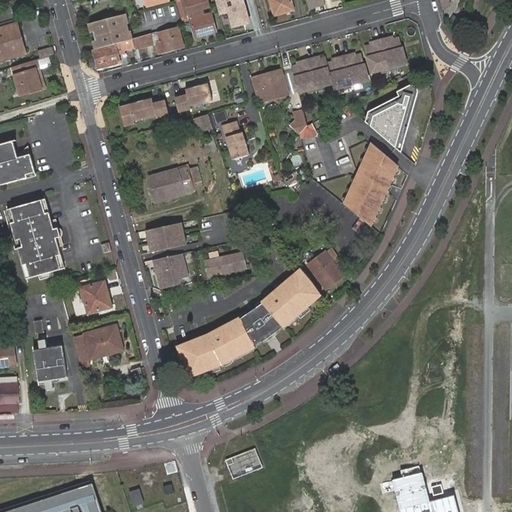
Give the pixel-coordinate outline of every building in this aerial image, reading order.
[(205,33),(217,30),(212,14),(205,17),(203,10),(210,8),(207,0),(195,0),(186,3),(185,0),(177,0),(184,23),(191,21),(196,39),(206,36),(205,33)] [(241,0),(221,0),(229,27),(248,22),(241,0)] [(271,0),(276,16),(296,11),(292,0),(271,0)] [(324,0),(307,0),(309,9),(326,5),(324,0)] [(125,14),(119,15),(121,24),(123,23),(127,22),(125,14)] [(119,15),(95,22),(97,30),(95,30),(97,39),(103,37),(125,31),(123,23),(121,24),(119,15)] [(18,23),(0,28),(0,60),(26,53),(18,23)] [(175,47),(183,45),(179,29),(159,35),(162,47),(159,48),(160,54),(175,50),(175,47)] [(93,40),(96,50),(116,44),(122,43),(132,40),(129,30),(125,31),(103,37),(97,39),(93,40)] [(151,34),(139,37),(141,46),(153,43),(151,34)] [(381,39),(390,68),(407,63),(399,37),(395,39),(390,40),(389,36),(381,39)] [(125,50),(136,47),(134,39),(132,40),(122,43),(124,50),(125,50)] [(372,73),(390,68),(381,39),(373,41),(374,45),(371,46),(365,47),(372,73)] [(122,43),(116,44),(115,45),(119,56),(126,54),(125,50),(124,50),(122,43)] [(37,50),(39,57),(53,53),(51,45),(37,50)] [(119,56),(115,45),(93,51),(99,70),(121,64),(119,56)] [(351,52),(343,55),(352,84),(369,79),(362,53),(356,55),(352,56),(351,52)] [(352,84),(343,55),(335,57),(337,61),(333,62),(328,64),(331,75),(334,83),(335,89),(352,84)] [(317,88),(334,83),(331,75),(328,64),(327,62),(326,58),(321,59),(317,60),(316,56),(308,59),(317,88)] [(300,93),(317,88),(308,59),(300,61),(301,65),(297,66),(292,68),(300,93)] [(40,71),(37,61),(30,63),(15,68),(17,77),(15,78),(22,97),(43,91),(37,72),(40,71)] [(46,90),(40,71),(37,72),(43,91),(46,90)] [(254,79),(261,102),(288,95),(281,71),(254,79)] [(208,84),(198,87),(203,103),(213,101),(208,84)] [(203,103),(198,87),(187,90),(188,94),(175,98),(179,113),(191,109),(191,106),(203,103)] [(377,109),(371,126),(402,154),(419,98),(419,94),(418,90),(415,88),(410,87),(397,93),(400,99),(377,109)] [(152,98),(129,103),(134,120),(156,114),(156,117),(169,114),(165,100),(153,103),(152,98)] [(120,106),(124,125),(134,123),(134,120),(129,103),(120,106)] [(309,124),(307,116),(305,110),(297,113),(299,119),(296,122),(292,126),(300,134),(304,129),(303,127),(309,124)] [(195,120),(198,131),(211,128),(208,117),(195,120)] [(223,126),(234,160),(250,155),(244,133),(241,133),(237,121),(223,126)] [(309,124),(303,127),(304,129),(300,134),(301,139),(315,136),(318,133),(312,122),(309,124)] [(179,124),(168,127),(170,133),(181,130),(179,124)] [(207,151),(216,149),(214,137),(205,138),(207,151)] [(0,171),(32,162),(31,158),(30,153),(29,153),(29,152),(28,152),(27,152),(26,152),(27,158),(23,159),(19,160),(18,157),(13,143),(0,146),(0,171)] [(364,180),(357,177),(344,205),(348,208),(371,227),(387,192),(378,188),(380,183),(389,187),(398,167),(371,145),(361,167),(368,171),(364,180)] [(29,148),(18,157),(19,160),(23,159),(27,158),(26,152),(27,152),(28,152),(29,152),(29,153),(30,153),(31,158),(32,157),(29,148)] [(36,173),(32,162),(0,171),(0,187),(28,179),(27,176),(36,173)] [(368,171),(361,167),(357,177),(364,180),(368,171)] [(194,191),(188,168),(149,179),(156,202),(194,191)] [(389,187),(380,183),(378,188),(387,192),(389,187)] [(43,202),(12,211),(13,214),(44,205),(43,202)] [(47,215),(44,205),(13,214),(16,224),(12,225),(17,242),(22,241),(23,245),(24,249),(19,250),(24,267),(28,266),(32,279),(62,271),(59,258),(63,257),(60,248),(65,247),(63,238),(63,233),(60,229),(58,222),(53,223),(51,214),(47,215)] [(252,217),(249,206),(240,209),(243,220),(252,217)] [(248,240),(239,212),(224,215),(231,244),(248,240)] [(182,225),(147,233),(152,255),(187,247),(182,225)] [(248,235),(250,240),(260,238),(257,231),(248,235)] [(260,238),(250,240),(252,248),(262,244),(260,238)] [(112,254),(110,245),(103,247),(105,256),(112,254)] [(243,253),(205,261),(208,277),(246,269),(243,253)] [(180,255),(154,261),(161,289),(180,284),(182,280),(182,278),(189,277),(185,264),(182,264),(180,255)] [(313,271),(317,275),(333,263),(330,259),(313,271)] [(338,259),(333,263),(343,277),(348,273),(338,259)] [(333,263),(317,275),(327,290),(343,277),(333,263)] [(274,291),(272,293),(286,320),(288,325),(298,317),(308,308),(322,296),(302,268),(280,286),(282,288),(276,293),(274,291)] [(82,289),(88,314),(111,307),(104,284),(91,287),(90,283),(87,284),(88,288),(82,289)] [(255,346),(265,340),(263,337),(271,331),(273,334),(283,327),(284,329),(288,325),(286,320),(272,293),(261,302),(262,305),(253,311),(255,313),(252,316),(250,313),(241,320),(239,318),(238,318),(244,332),(251,352),(256,350),(255,346)] [(311,311),(308,308),(298,317),(301,320),(311,311)] [(205,334),(215,368),(219,366),(222,365),(222,364),(232,359),(232,360),(251,352),(244,332),(238,318),(224,325),(226,329),(219,332),(217,328),(205,334)] [(43,321),(35,322),(37,334),(45,333),(43,321)] [(74,338),(82,370),(91,367),(84,345),(87,344),(91,360),(123,351),(116,327),(74,338)] [(263,337),(265,340),(273,334),(271,331),(263,337)] [(206,372),(215,368),(205,334),(176,348),(190,379),(206,372)] [(0,368),(16,366),(13,346),(11,346),(10,338),(0,339),(0,368)] [(41,350),(34,351),(38,382),(45,381),(67,378),(63,347),(41,350)] [(217,372),(215,368),(206,372),(208,376),(217,372)] [(0,405),(18,404),(17,385),(0,386),(0,405)] [(0,415),(19,415),(18,404),(0,405),(0,415)] [(255,448),(227,460),(234,478),(263,467),(255,448)] [(179,472),(175,460),(164,464),(167,475),(179,472)] [(99,511),(90,485),(6,511),(99,511)] [(172,485),(164,487),(166,495),(174,493),(172,485)] [(139,491),(129,493),(134,507),(143,504),(139,491)]
